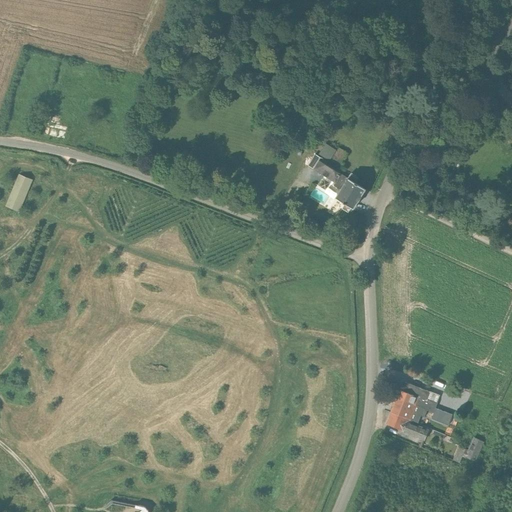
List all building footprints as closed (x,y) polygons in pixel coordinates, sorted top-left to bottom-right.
[(399,114),(393,112),(390,122),(396,124),(399,114)] [(344,163),(343,162),(349,154),(339,148),(337,151),(330,147),(324,157),(341,169),(344,163)] [(353,209),(365,189),(356,184),(360,178),(351,173),(348,179),(326,165),(328,162),(315,154),(308,166),(314,169),(313,170),(335,183),(334,186),(341,190),(335,198),(345,204),(342,209),(348,213),(351,208),(353,209)] [(19,174),(6,205),(20,212),(33,180),(19,174)] [(427,410),(434,413),(436,408),(438,403),(427,399),(429,392),(405,383),(401,391),(400,391),(397,398),(427,410)] [(391,413),(417,423),(421,416),(424,417),(427,410),(397,398),(391,413)] [(436,408),(434,413),(432,419),(437,421),(441,411),(436,408)] [(452,415),(441,411),(437,421),(448,426),(452,415)] [(387,425),(425,440),(428,430),(417,425),(417,423),(391,413),(387,425)] [(468,450),(466,450),(464,456),(475,461),(484,442),(474,437),(468,450)] [(464,456),(466,450),(458,446),(453,460),(461,463),(464,456)] [(151,511),(147,506),(146,507),(111,500),(104,507),(106,509),(113,504),(122,506),(143,509),(139,511),(151,511)]
